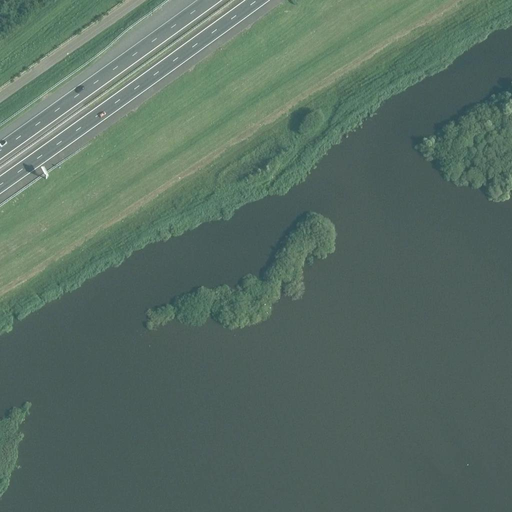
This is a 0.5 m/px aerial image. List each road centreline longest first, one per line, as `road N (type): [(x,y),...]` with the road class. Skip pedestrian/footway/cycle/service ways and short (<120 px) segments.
road 1 (motorway): [(0,187),(260,0)]
road 2 (motorway): [(207,0),(0,148)]
road 3 (unclassified): [(133,0),(0,94)]
